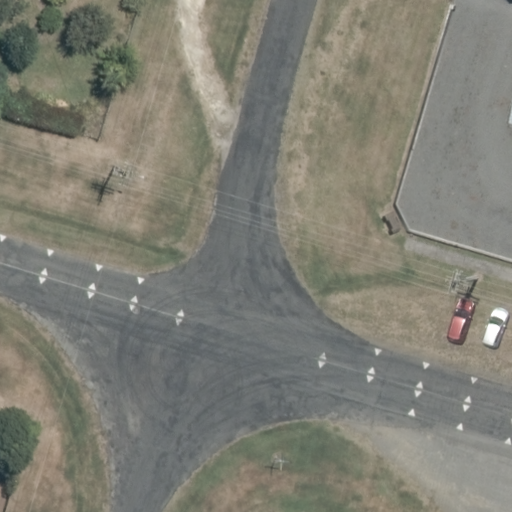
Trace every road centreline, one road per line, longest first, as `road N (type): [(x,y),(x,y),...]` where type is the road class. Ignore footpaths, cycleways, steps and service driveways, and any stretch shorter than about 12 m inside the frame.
road 1 (residential): [(213,326),(307,0)]
road 2 (unclassified): [(511,414),(213,326)]
road 3 (unclassified): [(0,263),(190,322)]
road 4 (residential): [(190,322),(137,511)]
